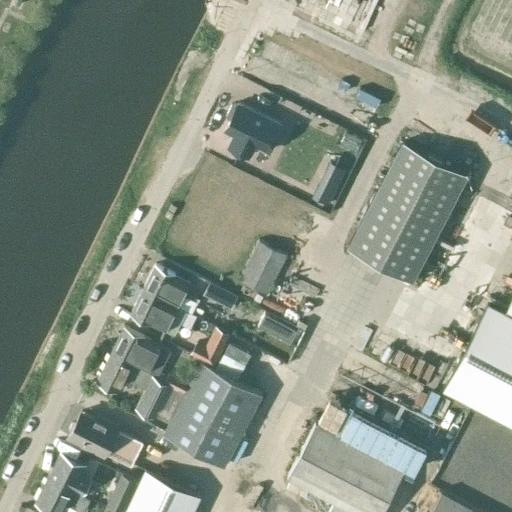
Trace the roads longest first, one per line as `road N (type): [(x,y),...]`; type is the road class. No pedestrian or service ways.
road 1 (residential): [(2,511),(251,9)]
road 2 (track): [(251,9),(511,127)]
